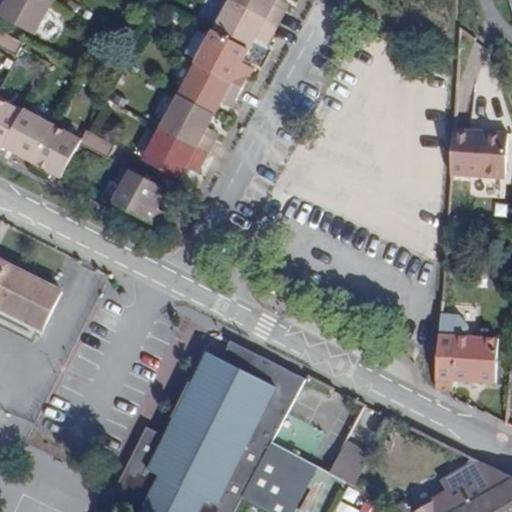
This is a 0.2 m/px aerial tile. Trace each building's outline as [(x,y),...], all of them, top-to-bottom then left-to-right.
[(60,7),(47,0),(0,0),(14,8),(6,20),(41,40),(60,7)] [(235,0),(234,2),(282,27),(292,9),(282,3),(283,0),(235,0)] [(218,33),(255,53),(261,41),(272,47),(282,27),(234,2),(218,33)] [(23,44),(0,32),(0,48),(16,57),(23,44)] [(200,66),(248,92),(258,72),(247,67),(255,53),(218,33),(200,66)] [(183,98),(219,117),(225,105),(237,112),(248,92),(200,66),(183,98)] [(165,131),(211,157),(222,136),(212,131),(219,117),(183,98),(165,131)] [(25,114),(0,100),(0,147),(6,151),(7,147),(25,114)] [(27,111),(25,114),(7,147),(35,162),(55,127),(27,111)] [(78,139),(55,127),(35,162),(64,178),(81,147),(83,142),(78,139)] [(455,129),(452,174),(506,178),(509,133),(455,129)] [(111,162),(118,149),(89,134),(83,131),(78,139),(83,142),(81,147),(111,162)] [(147,164),(184,182),(191,171),(201,176),(211,157),(165,131),(147,164)] [(169,194),(126,170),(117,186),(123,190),(115,204),(165,232),(173,217),(160,210),(169,194)] [(62,292),(0,261),(0,309),(42,331),(62,292)] [(454,390),(454,380),(498,383),(500,339),(470,337),(470,326),(460,315),(444,314),(442,335),(439,378),(439,390),(454,390)] [(138,511),(237,511),(245,498),(275,443),(308,380),(233,340),(223,360),(208,353),(166,436),(149,428),(118,488),(138,498),(133,509),(138,511)] [(275,443),(245,498),(270,511),(294,511),(318,466),(275,443)] [(511,511),(511,478),(471,458),(471,463),(473,466),(446,482),(451,491),(417,511),(409,498),(392,508),(394,511),(511,511)] [(381,511),(383,511),(367,501),(359,511),(381,511)]
